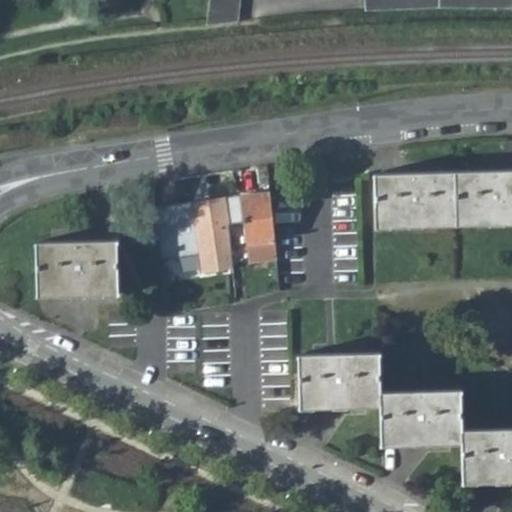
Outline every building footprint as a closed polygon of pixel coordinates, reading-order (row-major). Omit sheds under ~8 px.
[(207,0),(204,22),(234,20),(236,0),(207,0)] [(511,0),(365,0),(366,12),(511,7),(511,0)] [(511,221),(511,168),(372,172),(374,225),(511,221)] [(235,269),(232,251),(229,225),(244,223),(246,243),(248,243),(250,256),(278,254),(271,191),(154,208),(163,261),(202,255),(205,274),(235,269)] [(115,295),(115,244),(35,244),(35,295),(115,295)] [(381,392),(379,356),(297,357),(299,408),(382,406),(383,444),(463,442),(463,481),(511,480),(511,427),(463,429),(462,390),(381,392)]
